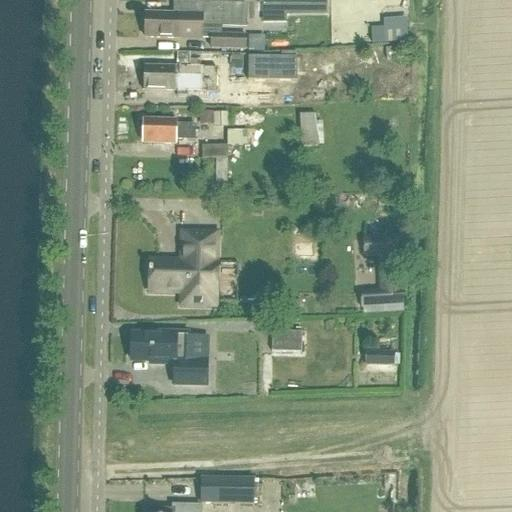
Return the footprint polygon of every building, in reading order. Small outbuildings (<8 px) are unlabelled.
[(269,0),(270,15),(314,14),(314,0),(269,0)] [(246,29),(246,8),(175,5),(175,16),(147,15),(146,40),(181,41),(181,40),(201,41),(202,28),(246,29)] [(405,31),(382,32),(382,44),(406,43),(405,31)] [(207,50),(244,51),(244,36),(208,35),(207,50)] [(175,54),(175,69),(188,69),(188,54),(175,54)] [(248,58),(248,82),(296,83),(297,59),(295,59),(295,54),(281,54),(281,59),(248,58)] [(230,70),(242,70),(243,58),(231,57),(230,70)] [(146,68),(145,93),(180,94),(216,94),(217,70),(201,70),(146,68)] [(212,114),(200,114),(200,126),(212,126),(212,114)] [(213,128),(228,128),(227,115),(213,115),(213,128)] [(299,149),(315,148),(313,116),(297,117),(299,149)] [(195,142),(195,127),(177,127),(177,122),(144,122),(144,145),(177,145),(177,142),(195,142)] [(225,147),(245,147),(244,132),(225,132),(225,147)] [(225,184),(224,147),(200,148),(200,160),(213,160),(213,184),(225,184)] [(151,292),(180,293),(179,310),(214,310),(214,301),(215,236),(190,236),(190,265),(151,264),(151,292)] [(379,268),(380,292),(362,293),(363,309),(401,307),(399,267),(379,268)] [(189,362),(189,335),(152,334),(152,337),(133,337),(132,363),(152,363),(152,366),(176,367),(176,387),(208,388),(208,363),(189,362)] [(301,334),(272,334),(272,354),(301,354),(301,334)] [(395,355),(378,354),(378,366),(395,367),(395,355)] [(251,506),(252,480),(198,479),(198,505),(251,506)]
